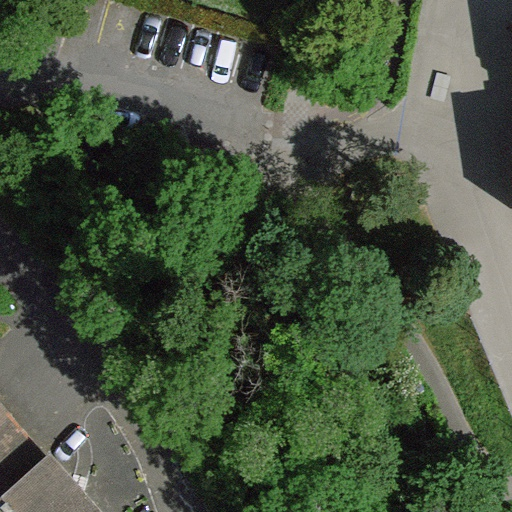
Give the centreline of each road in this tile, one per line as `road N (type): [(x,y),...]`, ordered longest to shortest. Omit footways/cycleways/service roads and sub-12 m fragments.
road 1 (residential): [(0,249),(84,342),(172,473),(183,511)]
road 2 (residential): [(0,84),(39,77),(157,91),(266,135)]
